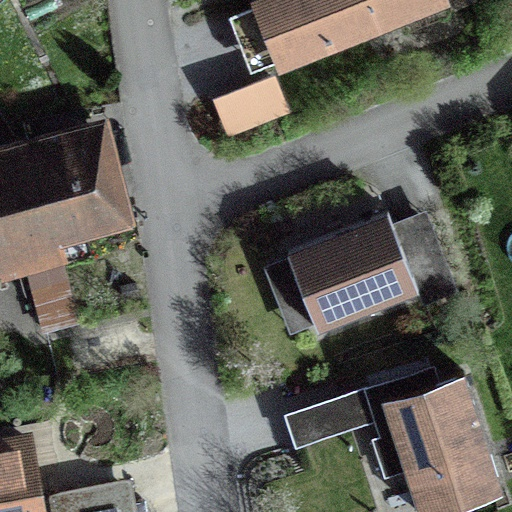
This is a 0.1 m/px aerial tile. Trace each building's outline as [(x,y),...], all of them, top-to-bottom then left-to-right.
[(280,63),(437,0),(252,0),(227,10),(250,66),(277,55),(280,63)] [(292,112),(276,67),(211,90),(228,135),(292,112)] [(108,110),(36,129),(64,239),(136,220),(108,110)] [(64,239),(36,129),(0,137),(0,272),(0,273),(1,277),(26,271),(39,324),(78,315),(64,261),(69,260),(64,239)] [(421,300),(457,286),(425,205),(394,217),(388,202),(286,242),(290,251),(263,261),(290,329),(316,319),(318,323),(416,285),(421,300)] [(381,391),(439,372),(435,359),(284,408),(296,444),(375,418),(379,430),(371,433),(384,473),(406,466),(381,391)] [(504,483),(464,363),(439,372),(381,391),(406,466),(420,510),(504,483)] [(0,511),(49,511),(34,420),(0,425),(0,511)] [(136,511),(130,475),(49,488),(53,511),(136,511)]
